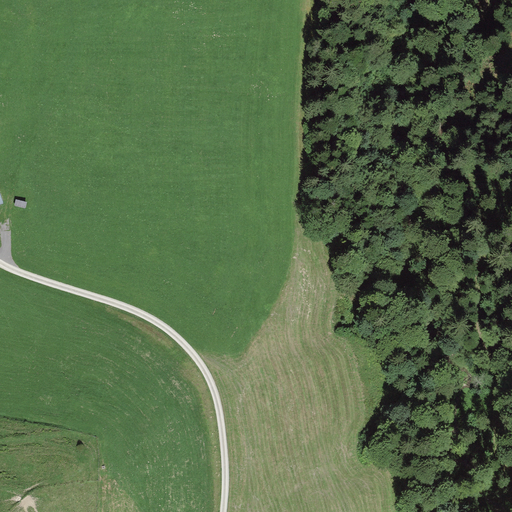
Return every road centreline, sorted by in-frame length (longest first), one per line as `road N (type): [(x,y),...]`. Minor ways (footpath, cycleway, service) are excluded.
road 1 (track): [(223,511),(220,415),(190,350),(129,308),(0,263)]
road 2 (track): [(494,470),(498,376),(477,325),(477,284),(511,189)]
